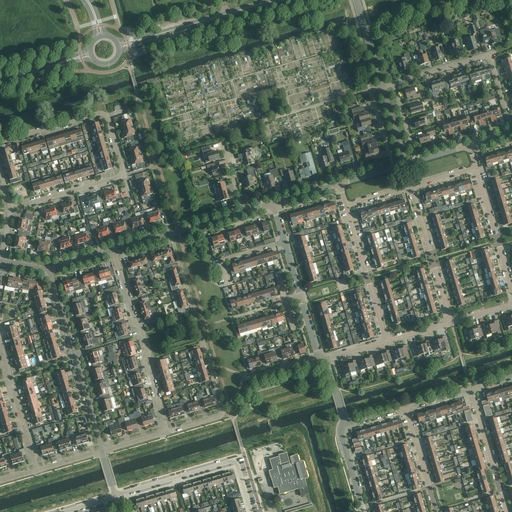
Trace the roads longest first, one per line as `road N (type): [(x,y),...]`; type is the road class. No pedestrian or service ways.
road 1 (residential): [(167,431),(224,414),(171,234)]
road 2 (residential): [(102,451),(50,270)]
road 3 (residential): [(167,431),(115,251)]
road 4 (residential): [(511,132),(486,56),(393,83)]
road 5 (residential): [(0,143),(102,114),(124,174)]
road 6 (residential): [(387,342),(346,205)]
road 7 (residential): [(452,323),(413,187)]
road 8 (residential): [(0,345),(37,471)]
road 9 (residential): [(507,511),(470,388)]
road 10 (residential): [(236,462),(116,496)]
road 11 (residential): [(511,287),(476,169)]
